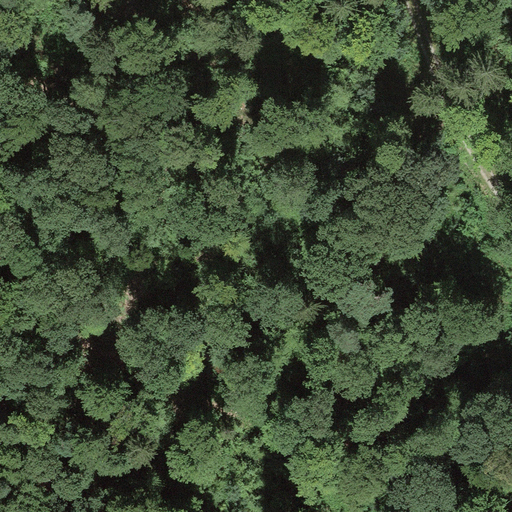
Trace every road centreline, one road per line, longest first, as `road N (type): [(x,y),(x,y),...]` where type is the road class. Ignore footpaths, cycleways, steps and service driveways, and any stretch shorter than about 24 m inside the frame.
road 1 (track): [(511,210),(438,89),(409,0)]
road 2 (track): [(0,422),(36,470),(123,511)]
